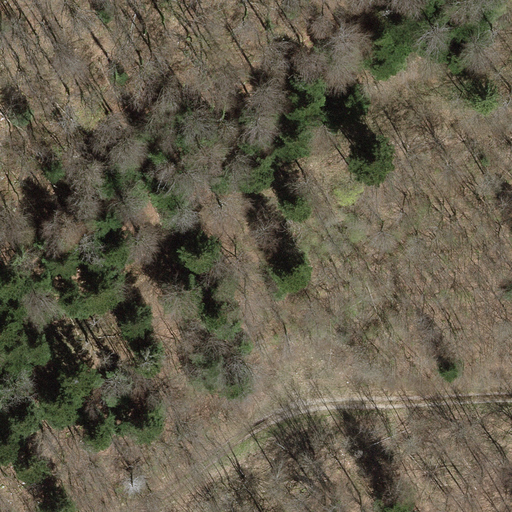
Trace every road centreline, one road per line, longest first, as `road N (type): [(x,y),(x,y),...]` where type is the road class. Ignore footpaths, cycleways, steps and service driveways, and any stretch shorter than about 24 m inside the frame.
road 1 (track): [(511,110),(362,121),(284,171),(206,206),(0,390)]
road 2 (track): [(137,511),(190,484),(291,407),(511,398)]
